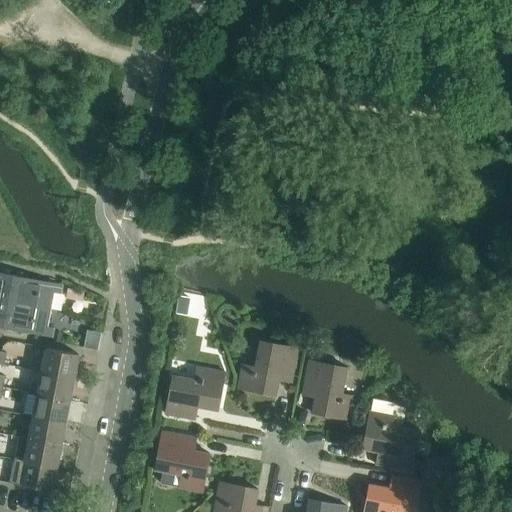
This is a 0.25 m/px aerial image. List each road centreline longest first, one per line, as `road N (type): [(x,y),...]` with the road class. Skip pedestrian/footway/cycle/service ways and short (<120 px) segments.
road 1 (tertiary): [(104,511),(136,338),(125,250)]
road 2 (track): [(169,68),(0,29)]
